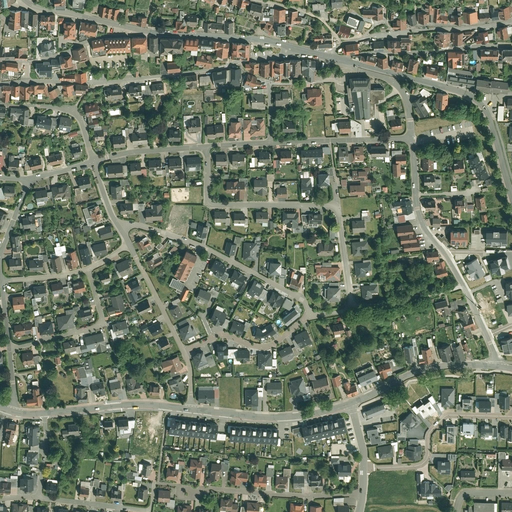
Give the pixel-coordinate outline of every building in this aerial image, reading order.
[(248,0),(236,0),(236,2),(240,3),(239,7),(243,8),(244,5),(245,5),(246,1),(248,1),(248,0)] [(262,3),(251,0),(248,11),(260,14),(261,9),(262,3)] [(323,0),(310,0),(312,8),(318,8),(318,9),(319,9),(320,15),(327,16),(327,14),(326,7),(325,7),(323,0)] [(428,9),(428,18),(432,18),(434,7),(432,7),(432,2),(424,2),(424,8),(428,8),(428,9)] [(488,4),(490,17),(499,16),(498,3),(488,4)] [(499,4),(500,16),(511,15),(509,3),(499,4)] [(98,13),(117,18),(119,8),(101,4),(98,13)] [(382,17),(382,5),(371,5),(371,7),(362,7),(362,15),(371,15),(371,18),(382,17)] [(432,19),(445,20),(446,13),(438,12),(438,6),(434,5),(434,7),(432,18),(432,19)] [(285,7),(273,6),(273,12),(272,18),(284,19),(285,16),(285,7)] [(21,8),(9,7),(8,25),(20,25),(20,18),(21,8)] [(21,8),(20,18),(28,18),(29,9),(21,8)] [(187,8),(176,8),(175,29),(186,29),(186,25),(197,25),(197,14),(186,14),(187,8)] [(448,14),(448,20),(461,19),(460,10),(459,11),(458,8),(455,8),(455,11),(450,11),(450,14),(448,14)] [(460,10),(461,19),(475,18),(475,8),(460,8),(460,10)] [(37,22),(37,11),(29,9),(28,18),(28,21),(37,22)] [(286,19),(286,20),(297,21),(297,22),(300,22),(300,21),(305,21),(305,16),(301,16),(301,15),(297,15),(297,9),(289,9),(288,14),(286,14),(286,16),(286,19)] [(417,10),(418,20),(428,20),(428,18),(428,9),(417,10)] [(477,10),(478,17),(487,17),(487,9),(477,10)] [(414,10),(407,11),(408,15),(406,16),(406,22),(417,20),(414,10)] [(55,12),(40,12),(40,22),(45,22),(45,26),(51,26),(50,22),(55,22),(55,12)] [(131,14),(130,21),(145,23),(146,14),(137,13),(137,15),(131,14)] [(346,22),(362,26),(364,17),(348,13),(346,22)] [(392,21),(392,28),(406,27),(406,22),(406,16),(396,16),(396,21),(392,21)] [(86,38),(86,32),(95,34),(98,22),(80,19),(78,30),(78,40),(86,38)] [(273,20),(267,19),(261,27),(269,33),(274,27),(271,25),(273,23),(273,20)] [(204,20),(203,29),(221,30),(222,21),(204,20)] [(224,20),(224,31),(233,31),(233,20),(224,20)] [(74,21),(64,21),(64,29),(53,29),(53,35),(59,35),(59,39),(64,39),(64,36),(74,36),(74,21)] [(285,21),(275,21),(275,32),(285,32),(285,29),(289,29),(289,24),(285,24),(285,21)] [(351,27),(340,23),(336,33),(347,36),(351,27)] [(511,23),(498,24),(498,26),(497,26),(498,33),(499,33),(500,35),(508,34),(508,31),(511,30),(511,24),(511,23)] [(434,39),(434,42),(439,42),(438,44),(446,45),(446,43),(447,43),(447,42),(450,41),(450,30),(435,28),(434,33),(432,33),(432,39),(434,39)] [(473,33),(474,40),(487,38),(486,28),(477,29),(477,32),(473,33)] [(461,29),(450,29),(450,30),(450,41),(460,41),(461,29)] [(326,47),(332,46),(335,45),(335,40),(331,40),(331,32),(325,32),(325,34),(323,34),(323,33),(313,34),(313,43),(317,43),(317,48),(326,48),(326,47)] [(409,37),(416,37),(416,34),(415,34),(415,33),(408,33),(409,35),(400,35),(400,39),(400,43),(409,43),(409,37)] [(105,35),(105,48),(105,49),(130,48),(130,34),(105,35)] [(147,34),(131,35),(131,45),(133,45),(133,50),(147,50),(147,46),(147,35),(147,34)] [(157,35),(149,35),(149,46),(149,50),(157,50),(157,49),(157,35)] [(183,37),(160,35),(159,48),(159,50),(167,51),(167,57),(172,57),(172,49),(182,50),(183,37)] [(103,36),(91,38),(93,50),(105,48),(103,36)] [(198,37),(184,36),(183,47),(198,48),(199,45),(199,40),(198,39),(198,37)] [(213,38),(199,37),(199,40),(199,45),(213,46),(213,39),(213,38)] [(42,54),(55,50),(54,45),(55,45),(54,39),(41,43),(42,48),(41,48),(42,54)] [(227,55),(227,50),(228,50),(229,40),(213,39),(213,46),(216,47),(216,49),(222,50),(222,55),(227,55)] [(370,47),(373,47),(373,51),(384,50),(383,39),(373,39),(373,40),(370,40),(370,41),(370,47)] [(387,39),(387,49),(400,49),(400,43),(400,39),(387,39)] [(249,42),(231,41),(230,53),(231,53),(231,56),(249,58),(249,42)] [(357,42),(345,44),(346,54),(359,52),(357,42)] [(85,45),(72,49),(72,50),(74,58),(78,57),(79,62),(89,59),(87,53),(85,45)] [(511,45),(501,45),(501,56),(511,55),(511,45)] [(498,47),(479,47),(479,57),(498,57),(498,47)] [(14,48),(0,49),(0,57),(0,58),(15,57),(14,48)] [(15,58),(26,58),(26,52),(22,52),(22,49),(15,48),(15,58)] [(462,48),(446,49),(446,63),(455,63),(454,61),(462,60),(462,48)] [(213,55),(197,51),(195,64),(210,67),(212,60),(216,61),(217,56),(213,55)] [(71,54),(63,55),(65,64),(69,63),(73,63),(72,61),(71,54)] [(62,65),(60,55),(59,55),(60,58),(52,58),(52,62),(52,61),(52,66),(61,65),(61,66),(62,66),(62,65)] [(354,60),(374,65),(376,58),(366,55),(365,57),(360,56),(360,58),(355,56),(354,60)] [(409,55),(406,68),(413,70),(416,61),(418,61),(420,56),(416,55),(415,57),(409,55)] [(387,57),(377,57),(378,66),(387,66),(387,57)] [(300,58),(290,59),(290,72),(290,73),(300,73),(300,65),(300,58)] [(300,65),(302,65),(302,69),(302,72),(304,72),(304,74),(307,74),(307,80),(314,80),(314,70),(315,70),(315,59),(302,58),(300,58),(300,65)] [(392,58),(390,68),(400,70),(402,61),(392,58)] [(166,62),(168,72),(180,70),(179,59),(166,61),(166,62)] [(284,60),(275,60),(275,71),(284,71),(284,60)] [(18,62),(7,61),(3,62),(3,70),(7,70),(7,74),(13,74),(14,70),(17,71),(18,62)] [(52,62),(36,62),(36,68),(39,68),(39,72),(46,72),(46,74),(52,74),(52,66),(52,61),(52,62)] [(258,70),(259,61),(249,61),(249,62),(245,62),(244,68),(249,68),(248,71),(258,71),(258,70)] [(269,73),(269,61),(259,61),(258,70),(259,70),(259,74),(269,73)] [(168,72),(166,62),(160,63),(161,73),(168,73),(168,72)] [(425,64),(423,74),(434,76),(435,74),(437,75),(438,69),(436,68),(436,66),(425,64)] [(446,64),(443,81),(472,86),(474,78),(470,77),(471,68),(446,64)] [(241,67),(230,66),(230,68),(229,80),(229,83),(240,83),(241,67)] [(230,68),(214,70),(215,81),(229,80),(230,68)] [(74,73),(74,80),(86,80),(86,72),(74,72),(74,73)] [(196,72),(184,73),(185,77),(185,82),(189,82),(189,88),(197,87),(196,81),(197,81),(196,72)] [(254,86),(254,85),(261,85),(261,80),(256,80),(257,76),(247,73),(244,83),(254,86)] [(475,74),(473,87),(506,91),(508,80),(491,78),(491,76),(475,74)] [(180,97),(180,87),(184,87),(183,83),(183,77),(168,79),(169,88),(173,88),(173,97),(180,97)] [(369,78),(348,78),(348,84),(346,85),(349,111),(354,110),(355,119),(374,117),(374,103),(378,103),(378,99),(383,99),(383,90),(369,90),(369,78)] [(163,81),(151,82),(151,83),(152,93),(157,92),(157,93),(164,93),(163,81)] [(48,90),(44,83),(30,83),(30,84),(29,84),(29,95),(31,95),(31,97),(37,97),(37,92),(44,92),(46,95),(49,93),(48,90)] [(74,83),(62,84),(62,90),(63,90),(63,92),(63,95),(75,94),(74,87),(74,83)] [(75,83),(74,83),(74,87),(75,87),(75,93),(82,93),(82,92),(85,92),(85,88),(87,88),(87,83),(75,83)] [(134,84),(129,85),(129,88),(127,88),(127,92),(129,92),(130,95),(134,95),(134,97),(142,96),(142,95),(141,84),(137,84),(137,83),(134,83),(134,84)] [(151,83),(141,84),(142,95),(145,95),(146,94),(146,93),(152,93),(151,83)] [(19,84),(11,84),(11,91),(11,93),(19,93),(19,84)] [(29,84),(19,84),(19,93),(19,94),(19,97),(29,97),(29,95),(29,84)] [(121,85),(106,86),(107,88),(103,88),(104,95),(107,95),(108,98),(112,97),(112,96),(116,95),(117,97),(122,96),(121,85)] [(57,86),(48,90),(49,93),(51,97),(61,93),(59,90),(58,86),(57,86)] [(321,87),(307,88),(307,93),(301,93),(302,99),(307,99),(308,104),(322,103),(321,87)] [(263,102),(263,88),(252,89),(252,92),(243,92),(243,95),(250,95),(251,98),(247,98),(248,107),(256,107),(256,109),(266,109),(265,101),(263,102)] [(420,95),(410,102),(418,116),(429,110),(425,105),(428,103),(425,97),(431,93),(422,88),(418,92),(420,95)] [(212,90),(204,90),(204,99),(212,99),(212,90)] [(280,92),(275,92),(276,105),(283,104),(282,102),(289,102),(288,90),(280,91),(280,92)] [(2,95),(1,101),(9,101),(10,91),(2,91),(2,95)] [(446,93),(435,92),(433,106),(444,107),(446,93)] [(97,102),(83,104),(85,117),(87,117),(89,128),(99,126),(97,119),(92,120),(91,118),(96,117),(96,118),(103,117),(101,109),(99,110),(97,102)] [(29,108),(10,106),(9,114),(11,114),(10,119),(15,119),(16,114),(21,114),(20,123),(28,124),(29,108)] [(52,117),(37,115),(35,126),(50,128),(51,124),(56,125),(56,124),(57,118),(52,117)] [(72,117),(60,115),(60,118),(57,117),(57,118),(56,124),(59,125),(58,129),(69,131),(72,117)] [(391,122),(392,130),(402,128),(400,118),(395,119),(394,115),(387,116),(388,123),(391,122)] [(188,118),(188,132),(201,131),(200,118),(188,118)] [(265,133),(265,118),(257,119),(257,123),(252,123),(252,129),(252,134),(265,133)] [(251,119),(242,119),(243,127),(243,129),(252,129),(252,123),(251,119)] [(349,119),(349,121),(339,121),(339,133),(351,133),(350,130),(355,130),(355,137),(361,137),(361,125),(357,122),(350,119),(349,119)] [(228,125),(228,137),(240,137),(240,127),(240,121),(238,121),(230,121),(230,125),(228,125)] [(282,121),(282,132),(295,132),(295,121),(282,121)] [(214,125),(215,136),(223,136),(223,123),(214,124),(214,125)] [(132,132),(133,145),(147,144),(146,132),(149,132),(148,124),(145,124),(145,128),(138,129),(138,132),(132,132)] [(100,129),(94,130),(95,141),(104,140),(103,130),(107,130),(107,125),(100,126),(100,129)] [(215,136),(214,125),(207,126),(208,138),(216,137),(215,136)] [(169,129),(169,140),(179,140),(179,129),(169,129)] [(113,135),(114,148),(125,147),(125,136),(125,130),(121,130),(122,135),(113,135)] [(71,144),(75,157),(80,156),(79,154),(82,154),(80,145),(77,146),(77,143),(71,144)] [(385,145),(371,146),(371,156),(382,156),(385,155),(385,151),(385,145)] [(354,152),(354,159),(363,159),(363,146),(354,146),(354,152)] [(348,147),(338,147),(339,161),(348,160),(348,153),(348,147)] [(322,149),(301,149),(301,160),(306,160),(306,162),(312,161),(312,160),(315,160),(315,161),(321,161),(321,159),(323,159),(322,149)] [(290,150),(280,150),(281,161),(291,160),(290,150)] [(265,151),(259,151),(259,158),(259,161),(259,162),(270,162),(269,152),(265,152),(265,151)] [(236,153),(232,153),(232,164),(245,164),(244,153),(239,153),(239,152),(236,152),(236,153)] [(48,155),(50,165),(63,162),(61,153),(48,155)] [(226,153),(215,153),(216,165),(226,165),(226,153)] [(405,163),(404,153),(401,154),(395,154),(395,156),(396,163),(399,163),(405,163)] [(9,154),(8,170),(18,171),(19,160),(14,160),(14,155),(9,154)] [(476,154),(468,157),(470,165),(472,164),(479,162),(476,154)] [(40,157),(30,159),(31,161),(32,168),(42,167),(40,157)] [(180,157),(169,158),(169,165),(169,168),(170,169),(173,169),(173,170),(181,169),(180,157)] [(199,157),(187,157),(187,162),(187,170),(200,170),(199,157)] [(257,161),(259,161),(259,158),(251,158),(251,168),(258,168),(257,161)] [(433,158),(422,158),(423,170),(433,169),(433,158)] [(160,159),(148,160),(149,170),(161,169),(160,159)] [(453,172),(462,171),(461,160),(455,160),(456,161),(452,162),(453,172)] [(141,162),(130,162),(131,174),(142,173),(141,169),(141,162)] [(479,162),(472,164),(475,172),(477,172),(483,170),(481,162),(479,162)] [(399,163),(396,163),(392,163),(393,175),(399,174),(399,173),(404,173),(404,169),(400,169),(399,167),(399,163)] [(108,165),(109,177),(123,176),(123,172),(122,165),(122,164),(108,165)] [(483,170),(477,172),(479,180),(488,177),(485,169),(483,170)] [(360,180),(360,182),(366,182),(369,182),(369,178),(366,178),(366,170),(352,170),(352,180),(360,180)] [(326,174),(317,175),(317,186),(329,185),(328,176),(328,174),(326,174)] [(432,174),(422,175),(422,185),(433,184),(432,178),(432,174)] [(89,175),(78,177),(80,187),(80,188),(92,186),(89,175)] [(239,178),(239,181),(244,181),(244,187),(248,187),(247,178),(239,178)] [(312,194),(310,178),(301,179),(301,183),(300,183),(301,192),(305,192),(305,195),(312,194)] [(266,179),(254,179),(254,191),(257,190),(257,194),(267,193),(267,181),(267,179),(266,179)] [(230,181),(227,181),(227,192),(235,192),(235,197),(244,197),(244,192),(244,187),(244,181),(239,181),(238,181),(238,180),(230,180),(230,181)] [(52,191),(53,196),(53,198),(61,196),(62,199),(71,197),(68,183),(62,184),(62,185),(57,186),(57,185),(51,186),(52,191)] [(14,189),(14,186),(5,185),(4,188),(4,195),(14,196),(14,194),(15,194),(15,189),(14,189)] [(120,185),(111,185),(111,197),(121,196),(121,185),(120,185)] [(360,185),(349,185),(350,194),(363,194),(363,185),(360,185)] [(286,197),(286,187),(279,187),(277,187),(277,192),(277,197),(286,197)] [(46,188),(35,191),(37,201),(48,199),(47,195),(47,191),(46,188)] [(484,208),(483,197),(475,198),(477,209),(484,208)] [(411,211),(408,199),(399,201),(387,203),(388,208),(400,206),(401,213),(411,211)] [(462,199),(453,199),(453,212),(459,212),(459,208),(462,208),(462,207),(462,199)] [(423,209),(433,209),(433,200),(423,200),(423,209)] [(121,214),(133,213),(133,202),(120,203),(121,214)] [(102,217),(98,204),(89,208),(89,210),(86,211),(88,216),(89,216),(91,215),(93,220),(102,217)] [(147,221),(162,220),(161,204),(152,204),(153,208),(146,209),(146,210),(146,211),(147,221)] [(471,204),(465,204),(465,207),(465,209),(470,209),(471,216),(473,216),(471,204)] [(8,215),(0,211),(0,229),(2,230),(5,222),(4,221),(6,217),(7,217),(8,215)] [(169,218),(176,220),(177,218),(181,219),(183,213),(178,211),(177,213),(171,211),(169,218)] [(226,211),(215,211),(215,222),(226,222),(226,218),(226,211)] [(267,211),(256,211),(256,222),(267,222),(267,221),(267,211)] [(283,212),(283,223),(286,223),(297,223),(297,212),(283,212)] [(244,213),(234,213),(234,223),(244,223),(244,219),(244,213)] [(321,213),(308,213),(308,215),(308,223),(308,225),(309,226),(317,226),(318,225),(318,223),(321,223),(321,213)] [(404,221),(402,213),(396,215),(397,223),(404,221)] [(26,217),(22,218),(24,228),(29,227),(30,231),(36,230),(36,232),(40,232),(38,222),(37,222),(36,219),(35,219),(34,214),(26,215),(26,217)] [(176,220),(173,231),(182,234),(184,228),(187,228),(189,221),(181,219),(177,218),(176,220)] [(360,220),(350,220),(351,232),(363,231),(363,221),(362,220),(360,220)] [(395,223),(386,224),(387,228),(391,227),(392,232),(395,231),(394,225),(396,225),(395,223)] [(411,231),(410,223),(396,225),(394,225),(395,231),(395,234),(398,234),(399,243),(401,242),(402,250),(418,248),(417,238),(414,239),(413,231),(411,231)] [(208,227),(198,225),(195,238),(203,240),(203,238),(205,238),(208,227)] [(104,228),(98,230),(100,238),(112,234),(110,226),(104,228)] [(467,230),(450,231),(450,244),(467,244),(467,230)] [(507,232),(487,232),(487,245),(507,245),(507,232)] [(27,234),(19,235),(20,243),(27,242),(27,234)] [(11,236),(13,251),(19,250),(21,250),(20,243),(19,235),(11,236)] [(144,238),(136,242),(140,250),(144,248),(143,247),(146,246),(148,251),(152,248),(148,240),(146,241),(144,238)] [(359,241),(351,242),(353,256),(361,255),(360,249),(367,249),(366,240),(365,240),(365,238),(358,239),(359,241)] [(312,247),(318,247),(318,243),(321,243),(321,239),(312,239),(312,240),(311,240),(311,246),(312,246),(312,247)] [(228,241),(225,253),(232,255),(235,245),(235,243),(233,243),(228,241)] [(105,243),(93,246),(93,247),(95,256),(107,253),(105,243)] [(254,244),(244,243),(243,260),(255,260),(255,248),(256,244),(254,244)] [(333,255),(333,243),(321,243),(318,243),(318,247),(318,256),(327,256),(327,255),(333,255)] [(177,248),(174,245),(169,251),(173,254),(177,248)] [(87,248),(80,250),(83,265),(90,263),(87,248)] [(197,255),(186,249),(181,259),(180,259),(179,262),(180,262),(179,264),(178,263),(177,266),(178,266),(178,268),(177,267),(175,270),(176,270),(176,271),(175,271),(174,274),(175,274),(174,275),(178,277),(180,278),(185,280),(186,279),(187,280),(188,277),(187,277),(187,276),(188,276),(190,273),(189,273),(189,272),(190,272),(191,269),(190,269),(191,267),(192,268),(193,265),(192,264),(197,255)] [(436,258),(436,250),(425,252),(426,261),(430,261),(430,259),(436,258)] [(78,266),(75,251),(67,253),(68,258),(66,259),(68,268),(78,266)] [(59,256),(56,257),(55,253),(49,254),(50,258),(47,259),(48,262),(51,261),(53,271),(62,269),(59,256)] [(154,257),(146,261),(150,269),(163,263),(157,253),(152,255),(154,257)] [(9,270),(22,269),(21,258),(20,258),(13,259),(8,259),(9,270)] [(485,274),(477,258),(466,264),(469,270),(467,271),(471,278),(472,277),(474,279),(485,274)] [(508,258),(490,262),(493,274),(498,273),(498,276),(506,274),(505,271),(510,270),(508,258)] [(29,271),(43,270),(42,262),(42,259),(29,260),(29,271)] [(133,272),(127,259),(116,264),(122,277),(133,272)] [(362,263),(354,263),(356,277),(365,276),(365,271),(370,270),(369,262),(368,260),(362,260),(362,263)] [(446,274),(442,260),(437,262),(438,266),(433,267),(436,277),(440,276),(446,274)] [(226,267),(215,261),(209,271),(220,277),(223,271),(226,267)] [(119,279),(122,277),(116,264),(115,262),(112,264),(119,279)] [(267,262),(267,268),(269,268),(269,274),(279,274),(280,275),(280,268),(280,264),(273,263),(273,262),(267,262)] [(340,281),(340,267),(331,267),(322,267),(322,268),(320,268),(320,265),(315,265),(315,268),(316,268),(316,275),(325,275),(325,281),(340,281)] [(245,276),(234,270),(229,279),(241,285),(245,276)] [(229,274),(223,271),(220,277),(218,279),(224,282),(229,274)] [(108,272),(100,274),(102,283),(111,280),(108,272)] [(303,275),(299,274),(297,280),(292,278),(289,286),(298,289),(303,275)] [(183,283),(179,281),(180,278),(178,277),(177,280),(172,278),(169,285),(176,289),(175,292),(180,294),(178,298),(183,300),(188,289),(184,287),(183,283)] [(142,288),(138,279),(129,282),(130,285),(127,286),(129,292),(132,291),(133,292),(134,291),(142,288)] [(264,286),(253,280),(245,295),(252,299),(253,297),(257,299),(257,298),(262,289),(264,286)] [(83,281),(73,283),(73,287),(75,293),(85,290),(83,281)] [(61,282),(51,284),(53,295),(63,292),(64,292),(63,287),(61,282)] [(377,285),(376,285),(376,282),(369,283),(369,285),(361,286),(362,300),(372,300),(371,293),(377,293),(377,285)] [(45,285),(33,286),(35,298),(41,297),(41,302),(47,302),(45,285)] [(340,300),(340,287),(338,287),(329,287),(327,287),(327,289),(324,289),(324,298),(327,298),(327,300),(329,300),(329,302),(339,302),(339,300),(340,300)] [(200,288),(195,298),(206,303),(211,294),(200,288)] [(267,292),(262,289),(257,298),(259,300),(260,297),(263,299),(266,293),(267,292)] [(132,291),(129,292),(130,294),(128,295),(132,303),(139,300),(139,298),(142,297),(140,294),(137,296),(136,293),(135,294),(134,291),(133,292),(132,291)] [(283,298),(272,292),(270,296),(267,302),(278,308),(283,298)] [(267,302),(270,296),(266,293),(263,299),(262,301),(266,304),(267,302)] [(125,309),(120,294),(110,298),(113,306),(107,308),(109,314),(125,309)] [(24,309),(23,296),(12,297),(13,310),(24,309)] [(488,314),(493,311),(486,296),(476,300),(481,310),(485,308),(488,314)] [(286,299),(282,307),(289,311),(290,312),(294,310),(292,308),(291,307),(293,303),(286,299)] [(140,315),(152,309),(148,300),(138,305),(136,306),(136,307),(140,315)] [(446,307),(444,300),(433,303),(435,311),(440,310),(441,315),(448,313),(446,307)] [(449,307),(450,309),(456,308),(455,300),(448,302),(449,307)] [(171,309),(169,310),(174,320),(183,315),(178,305),(178,306),(171,309)] [(301,311),(296,305),(292,308),(294,310),(290,312),(282,319),(286,325),(299,315),(298,314),(301,311)] [(94,321),(90,307),(80,310),(79,310),(80,311),(83,321),(88,320),(88,322),(94,321)] [(215,308),(210,319),(222,324),(225,317),(227,313),(215,308)] [(476,328),(471,317),(469,318),(465,308),(455,312),(462,328),(461,329),(465,337),(471,335),(469,331),(476,328)] [(72,314),(73,319),(74,319),(73,312),(72,310),(65,311),(66,315),(72,314)] [(66,315),(57,317),(60,329),(74,326),(73,319),(72,314),(66,315)] [(230,320),(225,317),(222,324),(221,325),(226,328),(230,320)] [(180,327),(189,323),(187,319),(178,323),(180,327)] [(126,320),(112,324),(113,328),(115,336),(122,334),(129,332),(126,320)] [(244,325),(233,320),(229,330),(240,335),(242,330),(244,325)] [(153,336),(163,331),(158,321),(148,326),(153,336)] [(32,327),(31,322),(13,325),(15,335),(16,337),(20,336),(21,334),(32,333),(33,333),(32,327)] [(42,323),(38,324),(39,326),(39,335),(53,333),(51,322),(42,323)] [(180,332),(184,340),(198,333),(195,327),(193,328),(190,322),(189,323),(180,327),(182,331),(180,332)] [(344,333),(343,323),(333,325),(334,334),(344,333)] [(275,332),(270,324),(263,329),(256,328),(254,338),(263,340),(275,332)] [(313,341),(307,329),(295,335),(297,338),(301,346),(301,347),(313,341)] [(106,349),(102,332),(84,337),(86,344),(80,345),(80,346),(82,353),(91,350),(91,349),(96,348),(97,352),(106,349)] [(511,336),(501,340),(505,354),(511,351),(511,336)] [(171,346),(167,338),(159,341),(163,350),(171,346)] [(65,353),(76,350),(75,347),(73,340),(63,343),(65,353)] [(455,341),(451,342),(456,361),(465,359),(461,343),(456,345),(455,341)] [(218,344),(218,354),(229,354),(229,348),(229,344),(218,344)] [(404,347),(407,362),(413,360),(412,356),(419,354),(417,344),(404,347)] [(449,344),(439,347),(442,360),(453,357),(449,344)] [(292,345),(280,351),(285,361),(293,357),(292,355),(296,353),(292,345)] [(434,360),(432,347),(422,348),(423,357),(418,357),(419,362),(434,360)] [(250,349),(238,350),(238,357),(238,359),(241,359),(241,360),(247,360),(247,359),(251,359),(250,349)] [(32,351),(21,352),(23,365),(34,364),(33,356),(32,351)] [(204,351),(194,356),(195,358),(193,359),(197,368),(208,363),(209,362),(207,356),(204,351)] [(273,352),(259,353),(259,368),(266,367),(266,365),(272,364),(273,364),(273,358),(273,352)] [(212,354),(207,356),(209,362),(208,363),(209,365),(216,362),(212,354)] [(182,368),(178,356),(161,362),(164,372),(170,370),(171,372),(178,370),(182,368)] [(389,361),(391,366),(400,363),(397,356),(388,359),(388,361),(389,361)] [(388,361),(377,365),(381,377),(388,375),(387,371),(392,370),(391,366),(389,361),(388,361)] [(378,378),(372,365),(357,372),(362,385),(378,378)] [(88,386),(84,370),(83,367),(77,368),(77,369),(80,378),(81,383),(82,387),(85,386),(85,387),(88,386)] [(84,370),(88,386),(91,385),(91,384),(92,383),(91,380),(94,379),(91,368),(84,370)] [(339,375),(332,377),(334,385),(341,384),(339,375)] [(141,391),(142,391),(140,386),(139,381),(136,382),(134,376),(126,379),(128,385),(126,385),(129,394),(141,391)] [(327,376),(313,380),(316,391),(330,387),(327,376)] [(185,389),(181,377),(167,381),(169,387),(174,386),(176,392),(185,389)] [(292,384),(289,385),(291,393),(295,392),(296,395),(307,393),(303,378),(291,381),(292,384)] [(28,397),(28,403),(43,402),(41,392),(40,392),(38,380),(33,381),(33,387),(29,388),(29,393),(34,392),(35,397),(28,397)] [(92,383),(91,384),(91,385),(93,393),(97,392),(98,396),(105,394),(102,381),(98,382),(92,383)] [(119,382),(119,381),(117,381),(109,383),(112,396),(118,395),(118,393),(122,392),(119,382)] [(267,384),(268,392),(282,391),(282,382),(270,382),(267,382),(267,384)] [(349,382),(343,384),(348,397),(359,393),(356,385),(351,386),(349,382)] [(149,385),(149,394),(158,395),(159,389),(159,385),(158,385),(149,385)] [(84,392),(84,389),(85,389),(85,387),(85,386),(82,387),(77,387),(77,390),(78,389),(78,392),(77,392),(77,403),(87,402),(86,392),(84,392)] [(214,389),(207,390),(207,402),(215,402),(215,397),(214,389)] [(257,389),(246,389),(247,405),(259,404),(258,396),(258,389),(257,389)] [(441,402),(441,406),(442,406),(449,406),(449,405),(454,405),(454,389),(441,389),(441,402)] [(207,390),(199,390),(199,402),(207,402),(207,390)] [(500,395),(500,405),(510,405),(510,394),(500,395)] [(383,399),(365,406),(367,411),(369,416),(372,415),(387,409),(383,399)] [(471,408),(471,399),(462,399),(462,404),(462,408),(471,408)] [(430,414),(436,409),(429,400),(423,404),(429,412),(430,414)] [(489,401),(478,401),(478,411),(489,411),(489,407),(489,401)] [(424,417),(429,412),(423,404),(423,403),(417,407),(424,417)] [(419,422),(411,412),(401,420),(408,429),(409,430),(419,422)] [(129,419),(119,419),(120,427),(124,427),(130,427),(129,419)] [(136,419),(129,419),(130,427),(124,427),(125,432),(132,431),(132,427),(135,426),(136,419)] [(347,432),(343,419),(338,420),(342,433),(347,432)] [(113,420),(104,421),(105,429),(113,428),(113,420)] [(342,433),(338,420),(333,421),(337,435),(342,433)] [(408,429),(401,420),(400,421),(400,433),(397,433),(397,440),(405,440),(405,433),(408,429)] [(16,424),(7,421),(7,423),(5,422),(4,427),(6,428),(5,431),(6,431),(4,441),(12,443),(16,424)] [(337,435),(333,421),(329,422),(332,436),(337,435)] [(332,436),(329,422),(324,424),(327,437),(332,436)] [(473,423),(462,423),(462,425),(460,425),(460,435),(466,435),(466,433),(473,433),(473,424),(473,423)] [(69,436),(69,434),(79,434),(79,431),(78,424),(69,425),(69,430),(62,430),(62,436),(69,436)] [(327,437),(324,424),(319,425),(322,439),(327,437)] [(322,439),(319,425),(314,426),(317,440),(322,439)] [(491,425),(480,425),(480,435),(492,435),(491,428),(491,425)] [(39,426),(28,426),(27,442),(39,442),(39,426)] [(317,440),(314,426),(309,428),(312,441),(317,440)] [(457,426),(446,426),(446,433),(442,433),(442,442),(446,442),(446,443),(454,443),(454,435),(457,435),(457,426)] [(378,427),(367,429),(368,436),(370,435),(371,441),(382,439),(381,433),(379,433),(378,427)] [(312,441),(309,428),(304,429),(308,443),(312,441)] [(391,445),(377,447),(379,458),(393,456),(392,452),(391,445)] [(410,446),(408,446),(408,451),(405,451),(405,458),(408,458),(408,461),(420,460),(420,455),(421,455),(421,446),(418,446),(410,446)] [(27,452),(27,462),(38,463),(38,452),(27,452)] [(200,457),(198,460),(202,461),(202,465),(206,466),(207,458),(204,457),(200,457)] [(501,459),(501,470),(511,470),(511,458),(503,459),(501,459)] [(198,460),(190,459),(189,470),(192,470),(191,477),(200,478),(202,465),(202,461),(198,460)] [(220,464),(221,464),(220,472),(228,471),(229,462),(228,462),(224,462),(221,461),(220,464)] [(437,461),(437,471),(440,471),(440,474),(450,473),(450,461),(448,461),(437,461)] [(220,464),(211,463),(209,479),(219,480),(220,472),(221,464),(220,464)] [(150,475),(151,465),(138,464),(138,469),(141,469),(141,474),(150,475)] [(351,464),(338,464),(338,476),(344,476),(350,476),(351,464)] [(233,471),(230,470),(229,482),(240,484),(240,481),(246,481),(247,473),(239,472),(239,468),(233,467),(233,471)] [(166,480),(178,480),(178,471),(178,469),(166,469),(166,480)] [(459,480),(473,480),(473,470),(459,470),(459,480)] [(293,485),(293,487),(304,487),(304,479),(307,479),(307,474),(307,471),(296,472),(293,476),(293,478),(292,478),(292,485),(293,485)] [(413,471),(393,472),(393,489),(414,489),(413,471)] [(311,474),(311,484),(311,489),(322,489),(322,478),(322,477),(320,477),(320,475),(318,475),(318,473),(311,473),(311,474)] [(254,474),(253,486),(265,487),(266,476),(266,475),(254,474)] [(21,476),(21,488),(33,489),(33,477),(21,476)] [(275,476),(275,488),(287,488),(288,478),(288,477),(283,477),(275,476)] [(11,481),(0,480),(0,491),(11,492),(11,486),(11,481)] [(45,492),(56,494),(57,482),(47,481),(45,492)] [(423,481),(420,481),(420,483),(421,496),(428,495),(428,493),(432,493),(432,496),(440,495),(442,494),(442,489),(440,487),(437,487),(437,485),(434,485),(434,484),(428,484),(428,481),(423,481)] [(448,482),(444,487),(448,490),(452,486),(448,482)] [(79,496),(88,497),(89,487),(81,486),(79,496)] [(146,499),(148,489),(139,488),(137,497),(146,499)] [(98,489),(96,489),(95,498),(104,499),(106,490),(105,490),(102,489),(98,489)] [(111,489),(110,500),(120,501),(121,492),(119,492),(119,491),(119,490),(111,489)] [(170,490),(159,490),(158,502),(167,502),(169,502),(169,499),(170,490)] [(232,498),(220,498),(219,510),(231,511),(230,511),(236,511),(237,504),(232,504),(232,498)] [(338,506),(338,505),(343,505),(343,499),(334,498),(333,506),(338,506)] [(499,511),(511,511),(511,501),(500,501),(499,511)] [(258,511),(259,503),(247,502),(247,506),(246,511),(258,511)] [(468,511),(493,511),(494,503),(494,502),(473,502),(473,506),(468,506),(468,511)] [(303,511),(304,504),(290,503),(288,511),(303,511)]
